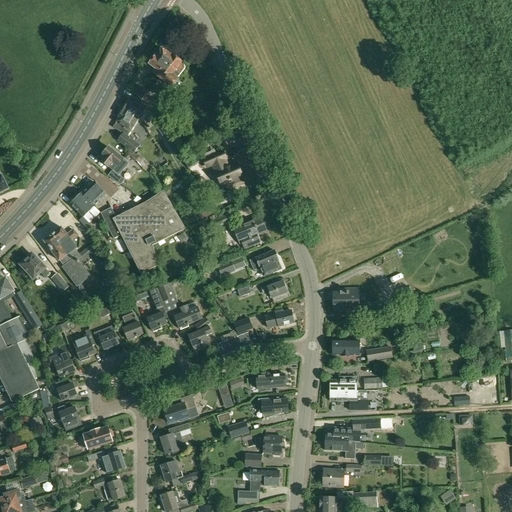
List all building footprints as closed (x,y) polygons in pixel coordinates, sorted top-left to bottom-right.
[(156,56),(150,65),(159,72),(156,76),(171,88),(178,79),(177,79),(180,74),(186,68),(185,65),(173,56),(172,56),(165,51),(161,51),(157,57),(156,56)] [(141,101),(150,107),(155,116),(169,127),(175,118),(163,107),(155,101),(146,94),(141,101)] [(124,110),(139,119),(143,122),(149,112),(144,110),(130,101),(124,110)] [(117,122),(113,127),(123,134),(118,141),(135,153),(140,145),(128,136),(138,120),(139,119),(124,110),(124,111),(121,109),(117,116),(119,116),(116,121),(117,122)] [(156,125),(164,139),(170,135),(161,121),(156,125)] [(102,161),(113,170),(119,175),(128,164),(122,158),(109,148),(104,155),(106,157),(102,161)] [(131,151),(128,155),(134,160),(143,170),(147,167),(145,165),(138,157),(136,156),(131,151)] [(183,159),(188,166),(199,159),(195,152),(183,159)] [(223,152),(204,160),(207,167),(214,164),(226,193),(234,190),(232,185),(243,180),(235,163),(227,166),(224,160),(226,159),(223,152)] [(138,153),(136,156),(138,157),(145,165),(148,163),(144,158),(138,153)] [(119,175),(113,170),(108,176),(115,182),(121,184),(125,180),(119,175)] [(83,193),(71,204),(84,217),(96,205),(95,205),(99,201),(103,205),(108,200),(105,196),(106,195),(94,182),(83,193)] [(196,188),(187,193),(193,203),(200,198),(205,206),(208,204),(204,197),(198,187),(196,188)] [(123,188),(120,192),(132,201),(134,197),(123,188)] [(113,219),(122,235),(141,274),(159,265),(153,245),(158,242),(172,235),(185,228),(164,192),(116,218),(113,219)] [(114,239),(122,235),(113,219),(116,218),(111,208),(101,213),(114,239)] [(230,226),(225,214),(210,219),(216,232),(230,226)] [(266,231),(261,218),(233,230),(239,244),(242,243),(244,250),(259,244),(256,235),(266,231)] [(44,241),(59,261),(60,260),(64,266),(62,267),(77,287),(91,277),(83,266),(98,254),(91,245),(79,253),(75,249),(76,248),(71,241),(78,236),(73,230),(66,235),(61,228),(44,241)] [(186,233),(181,236),(186,245),(192,241),(186,233)] [(275,251),(251,261),(254,270),(267,265),(271,274),(282,269),(275,251)] [(22,265),(34,278),(46,267),(40,261),(39,262),(32,255),(22,265)] [(242,257),(231,261),(232,264),(235,270),(245,265),(242,257)] [(206,268),(202,258),(186,265),(189,274),(206,268)] [(231,261),(218,266),(223,277),(235,271),(231,261)] [(57,275),(52,279),(63,292),(68,287),(57,275)] [(0,281),(0,299),(14,291),(6,278),(0,281)] [(275,283),(261,288),(263,294),(270,292),(273,298),(274,301),(288,296),(282,282),(276,284),(275,283)] [(170,284),(157,289),(162,302),(175,297),(170,284)] [(238,291),(240,297),(252,293),(250,286),(238,291)] [(413,298),(408,287),(398,292),(403,303),(413,298)] [(358,288),(338,289),(339,291),(334,291),(334,302),(349,301),(350,307),(363,306),(359,306),(358,288)] [(157,289),(148,292),(156,310),(157,310),(163,307),(164,307),(162,302),(157,289)] [(13,297),(35,330),(43,325),(22,291),(13,297)] [(76,305),(85,315),(90,311),(81,301),(76,305)] [(364,312),(363,306),(350,307),(349,301),(334,302),(335,310),(340,310),(340,311),(348,311),(348,317),(364,312)] [(0,377),(12,403),(39,390),(35,380),(36,379),(31,356),(24,341),(29,339),(18,318),(10,322),(0,303),(0,302),(0,377)] [(183,314),(175,317),(179,328),(180,328),(181,330),(189,327),(188,325),(203,319),(199,307),(189,311),(187,306),(180,308),(183,314)] [(156,315),(147,319),(152,330),(153,332),(161,329),(160,327),(167,324),(165,319),(168,318),(165,313),(163,307),(157,310),(156,315)] [(275,314),(265,317),(268,328),(279,326),(279,327),(294,323),(291,311),(283,312),(283,310),(275,312),(275,314)] [(138,323),(134,313),(122,317),(127,328),(124,329),(128,340),(143,334),(138,323)] [(200,331),(189,336),(195,352),(210,346),(206,336),(212,334),(209,327),(208,328),(208,326),(210,323),(206,318),(196,326),(200,331)] [(244,319),(233,324),(236,331),(238,335),(247,332),(248,332),(249,331),(244,319)] [(67,323),(60,326),(63,332),(64,332),(69,330),(67,323)] [(60,326),(55,328),(57,335),(64,332),(63,332),(60,326)] [(119,344),(114,332),(112,326),(101,330),(103,337),(99,338),(104,350),(119,344)] [(236,331),(224,336),(225,341),(229,340),(235,338),(241,335),(248,333),(248,332),(247,332),(238,335),(236,331)] [(505,348),(504,331),(497,332),(498,348),(505,348)] [(241,335),(246,347),(252,345),(248,333),(241,335)] [(88,334),(74,340),(77,348),(76,348),(82,362),(90,359),(89,356),(95,354),(91,342),(88,334)] [(240,349),(246,347),(241,335),(235,338),(240,349)] [(234,352),(240,349),(235,338),(229,340),(234,352)] [(234,352),(229,340),(225,341),(223,342),(228,354),(234,352)] [(353,356),(360,356),(360,342),(334,341),(334,356),(353,356)] [(228,354),(223,342),(217,345),(221,357),(228,354)] [(52,358),(61,378),(74,372),(65,346),(58,350),(59,353),(55,354),(56,356),(52,358)] [(366,351),(368,363),(393,358),(391,347),(366,351)] [(258,377),(257,377),(258,390),(286,387),(285,383),(288,383),(287,375),(285,376),(285,374),(276,375),(276,373),(268,373),(268,376),(265,376),(265,374),(258,374),(258,377)] [(330,380),(330,391),(356,391),(356,384),(356,377),(339,377),(339,380),(330,380)] [(365,379),(365,389),(367,389),(390,387),(390,377),(385,377),(385,379),(365,379)] [(242,378),(230,382),(232,389),(245,385),(242,378)] [(73,384),(57,390),(62,401),(70,398),(70,399),(76,397),(75,396),(77,395),(73,384)] [(35,402),(41,399),(37,391),(30,395),(33,401),(35,402)] [(356,391),(330,391),(331,401),(350,401),(350,411),(368,411),(368,401),(356,401),(356,391)] [(164,410),(167,417),(165,420),(168,422),(169,423),(189,417),(187,410),(196,407),(192,395),(174,401),(176,407),(164,410)] [(230,396),(223,399),(226,410),(234,408),(230,396)] [(470,405),(469,396),(454,397),(455,406),(470,405)] [(278,398),(258,400),(260,404),(259,405),(260,412),(262,412),(264,419),(270,418),(276,417),(276,416),(280,414),(280,413),(288,412),(287,400),(278,400),(278,398)] [(51,406),(44,408),(46,414),(52,412),(52,411),(53,410),(51,406)] [(64,406),(58,409),(64,425),(65,428),(72,425),(79,422),(78,419),(79,419),(74,407),(66,410),(64,406)] [(52,412),(46,414),(48,420),(55,417),(53,410),(52,411),(52,412)] [(193,413),(195,422),(204,419),(201,411),(193,413)] [(461,425),(469,425),(469,414),(460,415),(461,425)] [(352,421),(352,429),(352,430),(355,430),(375,428),(375,419),(352,421)] [(246,422),(228,427),(232,439),(242,436),(250,434),(246,422)] [(168,430),(170,435),(173,434),(190,430),(188,423),(168,430)] [(85,438),(81,439),(84,449),(88,448),(89,449),(112,442),(108,428),(100,430),(92,432),(92,433),(84,435),(85,438)] [(326,432),(325,444),(332,444),(333,441),(355,443),(355,430),(352,430),(352,429),(334,428),(334,429),(333,429),(333,432),(326,432)] [(181,437),(174,439),(173,434),(170,435),(161,438),(166,455),(180,451),(185,449),(181,437)] [(261,445),(265,445),(264,452),(281,453),(282,438),(262,437),(261,445)] [(325,451),(345,452),(345,459),(355,459),(356,449),(364,449),(364,444),(355,443),(333,441),(332,444),(325,444),(325,451)] [(12,446),(14,452),(27,448),(27,446),(25,442),(12,446)] [(88,462),(109,455),(118,452),(116,447),(87,456),(88,462)] [(52,453),(56,466),(68,462),(66,455),(62,457),(60,451),(52,453)] [(118,452),(109,455),(113,470),(110,471),(111,472),(126,468),(120,452),(118,452)] [(245,467),(261,468),(262,455),(246,454),(245,467)] [(381,466),(381,456),(365,456),(364,466),(381,466)] [(2,475),(10,472),(15,470),(13,465),(15,464),(12,457),(0,460),(0,474),(2,474),(2,475)] [(176,461),(161,466),(166,482),(172,481),(174,487),(185,483),(194,480),(204,478),(202,473),(195,475),(196,478),(193,479),(191,474),(183,477),(181,472),(180,472),(176,461)] [(346,473),(361,474),(361,466),(347,465),(346,473)] [(107,478),(112,476),(109,466),(104,468),(107,478)] [(57,468),(57,477),(68,477),(68,468),(57,468)] [(238,504),(246,505),(246,503),(259,503),(259,492),(260,492),(260,486),(266,486),(278,487),(279,471),(252,470),(251,492),(239,492),(238,504)] [(323,487),(343,487),(344,471),(324,470),(323,487)] [(46,473),(35,476),(38,483),(48,480),(46,473)] [(20,480),(23,488),(38,483),(35,476),(20,480)] [(94,488),(104,486),(106,485),(104,479),(99,480),(93,482),(94,488)] [(108,485),(106,485),(104,486),(108,502),(113,500),(125,497),(120,480),(108,484),(108,485)] [(320,498),(320,510),(321,510),(321,511),(341,511),(342,499),(353,499),(353,508),(378,508),(378,506),(391,506),(390,490),(376,491),(376,492),(353,493),(353,492),(337,492),(337,498),(320,498)] [(6,497),(0,499),(3,508),(26,501),(24,494),(20,496),(19,491),(5,495),(6,497)] [(456,499),(450,491),(441,497),(446,505),(456,499)] [(160,498),(160,499),(160,501),(161,502),(161,503),(163,502),(164,505),(163,506),(163,508),(164,511),(166,511),(169,511),(187,511),(198,509),(196,503),(188,505),(187,500),(176,503),(175,497),(179,496),(178,492),(173,493),(173,492),(161,496),(161,498),(160,498)] [(471,511),(471,496),(459,497),(460,511),(471,511)] [(29,511),(26,501),(3,508),(4,511),(29,511)]
